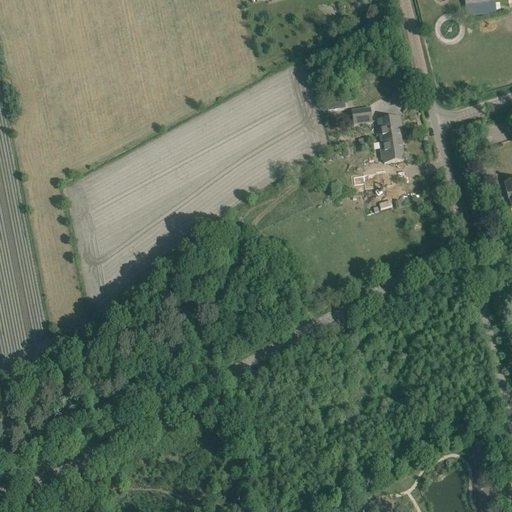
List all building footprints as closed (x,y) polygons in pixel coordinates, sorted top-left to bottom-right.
[(464,0),(466,18),(496,15),(495,4),(490,5),(489,0),(464,0)] [(347,120),(348,126),(372,123),(371,110),(351,112),(352,120),(347,120)] [(379,122),(382,143),(398,141),(397,138),(400,138),(399,132),(401,132),(400,119),(379,122)] [(404,162),(400,138),(397,138),(398,141),(382,143),(383,150),(380,150),(382,161),(384,161),(385,164),(404,162)] [(365,184),(366,190),(393,186),(391,172),(364,176),(353,178),(354,186),(365,184)]
